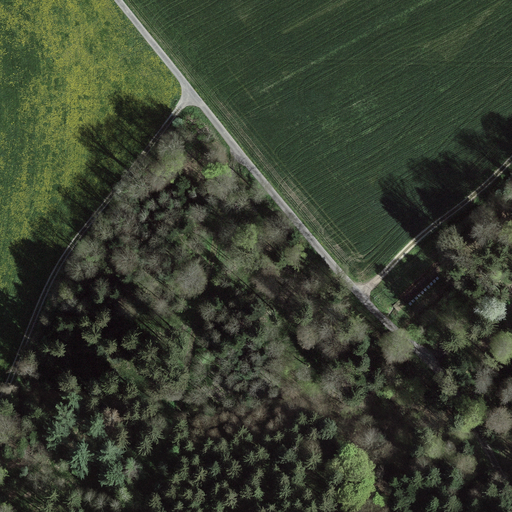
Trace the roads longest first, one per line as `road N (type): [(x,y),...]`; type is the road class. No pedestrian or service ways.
road 1 (unclassified): [(119,0),(337,271),(430,362)]
road 2 (track): [(234,145),(170,433),(126,511)]
road 3 (track): [(0,406),(59,266),(191,91)]
road 4 (track): [(360,296),(511,158)]
road 5 (track): [(511,495),(430,362)]
